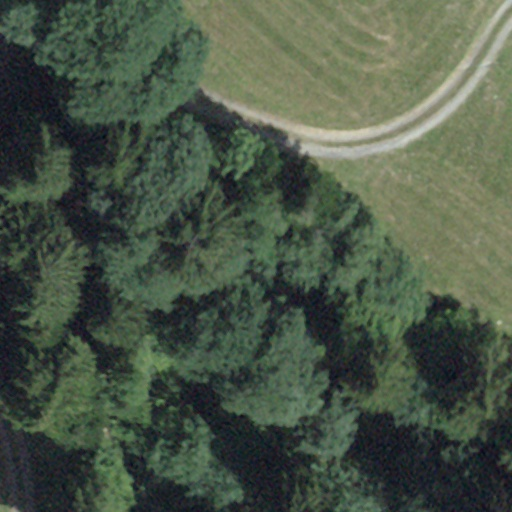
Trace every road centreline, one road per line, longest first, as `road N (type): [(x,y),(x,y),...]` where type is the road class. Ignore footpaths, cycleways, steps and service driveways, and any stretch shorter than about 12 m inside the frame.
road 1 (track): [(0,51),(32,28),(47,28),(275,135),(354,146),(392,138),(432,114),(511,12)]
road 2 (track): [(25,511),(0,391)]
